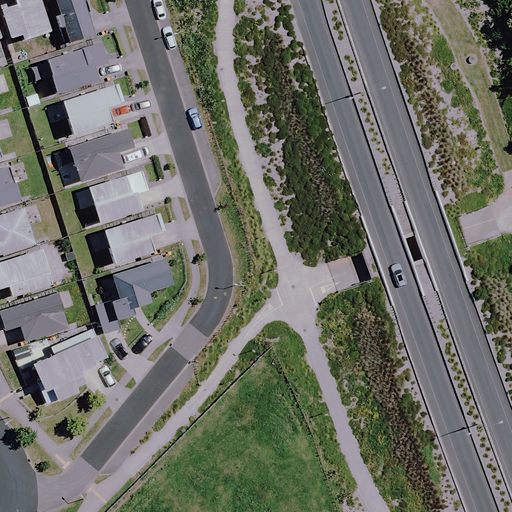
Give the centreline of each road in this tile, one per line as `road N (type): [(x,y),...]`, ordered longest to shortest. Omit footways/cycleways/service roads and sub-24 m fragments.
road 1 (residential): [(15,498),(80,479),(217,300),(222,270),(213,229),(142,0)]
road 2 (secondary): [(484,511),(307,0)]
road 3 (secondary): [(357,0),(511,453)]
